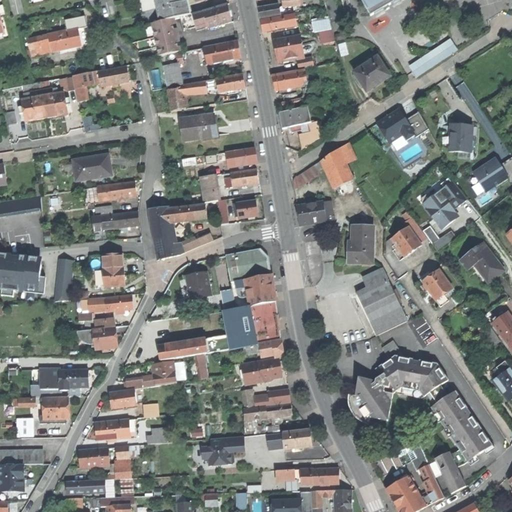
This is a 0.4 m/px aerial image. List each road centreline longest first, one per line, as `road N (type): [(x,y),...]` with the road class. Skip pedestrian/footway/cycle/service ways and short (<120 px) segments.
road 1 (tertiary): [(285,228),(317,380),(378,511)]
road 2 (residential): [(158,278),(112,378),(32,511)]
road 3 (residential): [(302,162),(511,23)]
road 4 (tertiary): [(244,0),(285,228)]
road 5 (unknown): [(407,280),(511,435)]
road 6 (residential): [(158,278),(145,224),(151,129)]
road 7 (residential): [(151,129),(14,146)]
road 8 (residential): [(285,228),(185,258),(158,278)]
